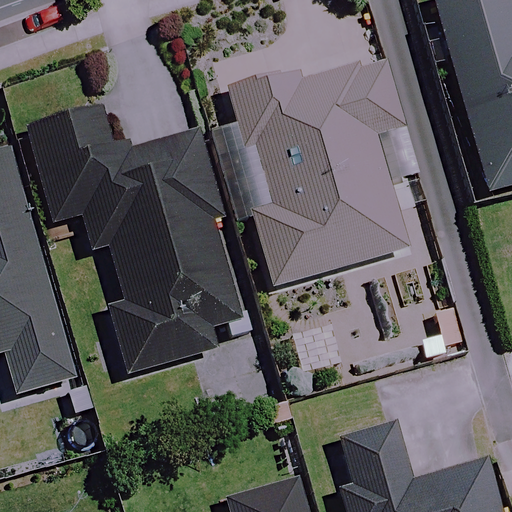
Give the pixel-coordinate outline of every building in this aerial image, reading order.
[(511,21),(506,0),(450,0),(431,5),(484,200),(511,192),(511,21)] [(228,93),(231,104),(243,151),(253,148),(270,214),(253,218),(272,293),(402,259),(384,190),(395,187),(382,135),(394,132),(377,66),(295,87),(292,76),(228,93)] [(121,159),(110,117),(28,138),(53,233),(82,225),(90,259),(107,255),(121,312),(110,315),(127,380),(211,358),(205,332),(235,325),(211,233),(216,231),(193,140),(121,159)] [(68,387),(4,160),(0,160),(0,361),(5,360),(17,401),(68,387)] [(406,490),(390,433),(340,448),(353,492),(339,496),(343,511),(492,511),(480,468),(406,490)] [(299,511),(293,488),(227,507),(228,511),(299,511)]
